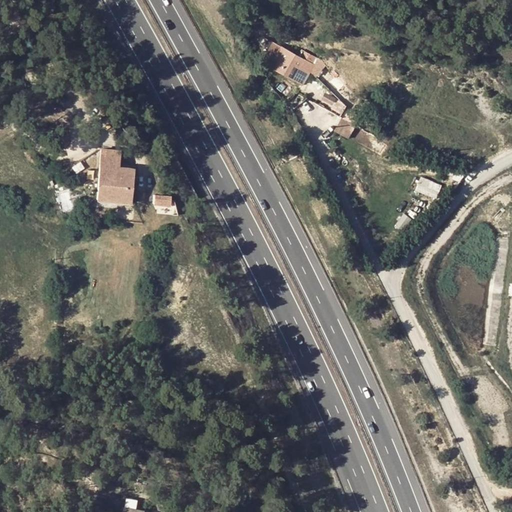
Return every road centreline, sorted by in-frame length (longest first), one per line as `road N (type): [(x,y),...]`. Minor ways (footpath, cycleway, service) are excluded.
road 1 (motorway): [(422,511),(280,204),(165,0)]
road 2 (motorway): [(114,0),(371,511)]
road 3 (residential): [(494,511),(395,281),(400,265),(468,189),(511,160)]
